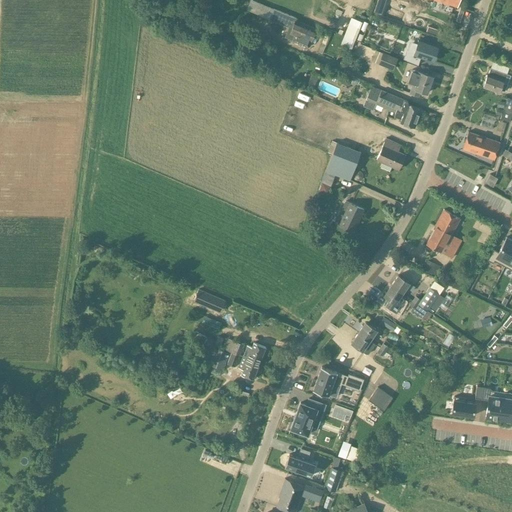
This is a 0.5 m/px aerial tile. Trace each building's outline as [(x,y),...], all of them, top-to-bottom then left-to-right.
[(374,11),(381,14),(383,7),(376,5),(374,11)] [(274,9),(270,19),(289,27),(285,37),(292,40),(292,41),(308,47),(316,29),(296,20),(296,18),(274,9)] [(352,17),(344,35),(354,40),(362,21),(352,17)] [(440,30),(428,26),(426,31),(438,35),(440,30)] [(354,40),(344,35),(341,43),(351,48),(354,40)] [(418,65),(419,63),(417,62),(418,56),(427,59),(429,55),(435,57),(436,51),(438,47),(435,45),(418,39),(415,47),(409,45),(405,57),(404,57),(403,59),(418,65)] [(376,50),(371,61),(393,70),(398,58),(383,52),(383,53),(376,50)] [(499,93),(500,92),(504,94),(511,75),(490,68),(488,74),(483,88),(499,93)] [(418,96),(420,90),(426,92),(432,76),(412,69),(408,82),(413,84),(410,93),(418,96)] [(372,86),(364,106),(373,110),(376,101),(397,109),(394,116),(401,119),(400,122),(414,127),(421,109),(408,104),(409,101),(372,86)] [(511,99),(507,98),(501,119),(509,122),(511,112),(511,99)] [(485,113),(481,125),(492,129),(496,117),(485,113)] [(468,131),(462,148),(494,159),(500,142),(468,131)] [(386,138),(376,160),(399,169),(405,154),(398,151),(401,145),(386,138)] [(326,170),(336,174),(350,180),(361,151),(337,141),(326,170)] [(336,174),(326,170),(321,181),(331,185),(336,174)] [(490,174),(485,183),(492,186),(497,178),(495,177),(490,174)] [(345,200),(334,224),(354,233),(365,209),(345,200)] [(436,226),(427,244),(452,258),(461,241),(451,235),(460,218),(444,209),(435,225),(436,226)] [(493,248),(487,259),(493,263),(494,261),(505,266),(511,252),(511,239),(507,236),(499,251),(493,248)] [(441,266),(427,259),(422,270),(436,276),(441,266)] [(500,300),(511,272),(511,271),(502,267),(490,296),(500,300)] [(392,284),(403,292),(407,287),(411,291),(415,286),(399,274),(392,284)] [(392,284),(384,296),(389,300),(386,305),(396,312),(403,302),(398,299),(403,292),(392,284)] [(413,299),(427,309),(428,309),(430,306),(436,310),(439,305),(445,308),(452,298),(447,294),(445,297),(429,286),(421,299),(415,295),(413,299)] [(197,290),(193,301),(215,310),(220,299),(197,290)] [(422,317),(427,309),(413,299),(409,304),(413,306),(410,310),(422,317)] [(222,322),(205,316),(202,323),(219,329),(222,322)] [(393,331),(397,325),(384,317),(380,323),(393,331)] [(358,332),(370,340),(377,330),(366,322),(358,332)] [(204,344),(211,347),(214,341),(196,331),(192,339),(204,345),(204,344)] [(375,343),(370,340),(358,332),(351,343),(366,354),(369,353),(375,343)] [(221,347),(224,338),(218,335),(215,345),(221,347)] [(222,349),(231,352),(239,355),(243,344),(226,337),(222,349)] [(243,357),(260,363),(266,347),(254,342),(252,347),(247,345),(243,357)] [(386,350),(380,347),(377,352),(382,356),(386,351),(386,350)] [(209,366),(212,367),(223,370),(228,352),(214,348),(209,366)] [(239,355),(231,352),(227,364),(235,366),(239,355)] [(254,378),(260,363),(243,357),(239,368),(244,370),(242,374),(254,378)] [(321,370),(312,393),(327,399),(332,386),(339,389),(343,379),(336,376),(336,375),(321,370)] [(348,377),(344,387),(359,392),(363,383),(348,377)] [(293,389),(305,393),(308,383),(297,378),(293,389)] [(477,386),(475,398),(482,399),(484,387),(477,386)] [(377,387),(368,400),(383,410),(392,397),(377,387)] [(484,387),(482,399),(488,400),(486,417),(499,419),(503,392),(490,390),(491,388),(484,387)] [(511,393),(503,392),(499,419),(511,421),(511,417),(511,393)] [(454,396),(452,412),(473,415),(475,403),(466,401),(466,398),(454,396)] [(300,403),(291,428),(307,434),(313,418),(320,420),(325,404),(308,398),(306,405),(300,403)] [(352,410),(335,404),(333,409),(346,414),(350,415),(352,410)] [(356,461),(360,448),(350,445),(346,458),(356,461)] [(188,455),(165,447),(161,457),(184,466),(188,455)] [(289,454),(285,466),(311,476),(316,463),(307,460),(310,451),(301,448),(298,457),(289,454)] [(180,492),(203,501),(209,485),(201,482),(201,480),(199,480),(201,475),(203,476),(204,475),(183,467),(178,480),(184,482),(180,492)] [(325,488),(336,492),(343,471),(337,468),(332,467),(325,488)] [(290,511),(291,511),(295,511),(305,485),(285,478),(279,497),(280,497),(276,507),(280,508),(278,511),(290,511)] [(323,490),(306,485),(302,495),(319,501),(322,494),(323,490)]
